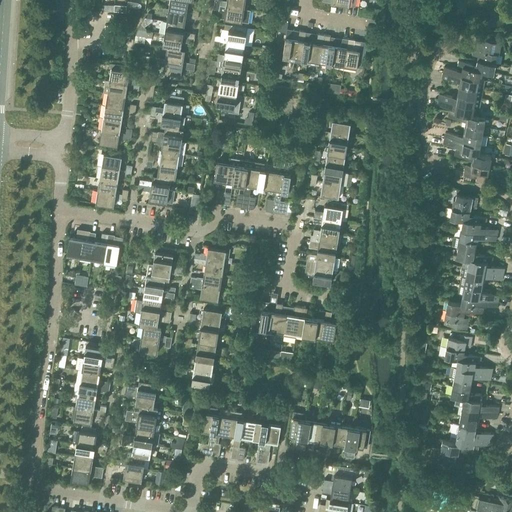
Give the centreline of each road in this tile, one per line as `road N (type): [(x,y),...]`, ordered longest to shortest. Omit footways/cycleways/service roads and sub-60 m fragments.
road 1 (residential): [(181,511),(42,489),(34,478),(61,211)]
road 2 (residential): [(294,226),(218,214),(197,231),(61,211)]
road 3 (residential): [(511,202),(453,184),(433,168),(421,98),(431,57),(456,38)]
road 4 (residential): [(310,511),(317,480),(199,459),(190,511)]
